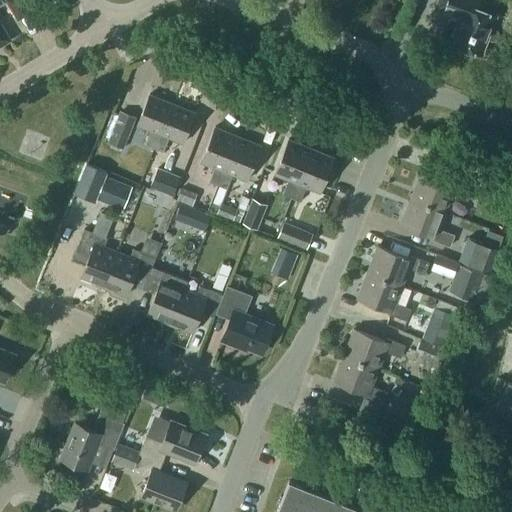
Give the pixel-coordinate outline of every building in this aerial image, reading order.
[(0,5),(4,3),(2,0),(0,0),(0,44),(9,39),(0,23),(0,5)] [(34,0),(7,0),(18,18),(39,6),(34,0)] [(438,0),(436,5),(461,15),(451,41),(482,53),(488,38),(492,39),(497,38),(498,33),(496,29),(492,28),(496,16),(491,14),(495,5),(483,0),(438,0)] [(154,148),(172,102),(150,93),(137,124),(151,130),(145,144),(154,148)] [(195,111),(172,102),(154,148),(163,151),(169,137),(183,143),(195,111)] [(107,142),(123,148),(136,115),(120,109),(107,142)] [(215,126),(201,161),(215,167),(209,181),(218,185),(237,135),(215,126)] [(261,144),(237,135),(218,185),(227,188),(233,174),(246,180),(261,144)] [(283,193),(291,197),(312,147),(289,138),(274,174),(288,179),(283,193)] [(300,200),(306,186),(320,192),(334,156),(312,147),(291,197),(300,200)] [(149,186),(173,196),(181,176),(157,166),(149,186)] [(420,171),(410,197),(445,210),(452,193),(468,199),(472,188),(453,180),(452,183),(420,171)] [(480,191),(511,203),(511,181),(488,172),(480,191)] [(133,186),(105,174),(95,198),(123,209),(133,186)] [(181,187),(177,199),(193,205),(198,193),(181,187)] [(454,234),(438,228),(445,210),(410,197),(400,223),(432,235),(431,238),(450,245),(454,234)] [(257,228),(267,204),(253,198),(243,223),(257,228)] [(232,219),(236,208),(221,202),(217,214),(232,219)] [(183,207),(180,219),(210,225),(212,214),(183,207)] [(307,248),(313,232),(284,221),(278,237),(307,248)] [(80,276),(103,286),(117,251),(104,246),(108,237),(84,228),(72,259),(85,264),(80,276)] [(498,249),(478,241),(470,263),(490,271),(498,249)] [(424,273),(429,262),(410,254),(409,257),(377,245),(367,271),(402,284),(408,267),(424,273)] [(281,246),(275,260),(292,268),(298,253),(281,246)] [(117,251),(103,286),(126,295),(130,283),(143,288),(146,278),(152,266),(156,257),(133,247),(130,256),(117,251)] [(484,272),(458,263),(448,290),(474,299),(484,272)] [(174,274),(152,266),(146,278),(143,288),(155,293),(147,314),(170,323),(184,288),(171,283),(174,274)] [(395,302),(402,284),(367,271),(357,297),(389,310),(388,312),(407,320),(411,308),(395,302)] [(218,272),(213,286),(222,289),(227,276),(218,272)] [(245,313),(252,294),(227,284),(216,313),(230,319),(222,339),(237,345),(238,343),(262,352),(273,324),(245,313)] [(196,293),(184,288),(170,323),(193,332),(201,311),(214,316),(222,294),(200,285),(196,293)] [(444,346),(456,314),(434,306),(421,337),(444,346)] [(353,328),(343,354),(378,367),(385,350),(401,356),(405,345),(386,338),(385,340),(353,328)] [(445,350),(419,340),(413,353),(428,360),(423,373),(434,378),(445,350)] [(0,379),(4,381),(15,354),(0,347),(0,379)] [(371,385),(378,367),(343,354),(333,380),(365,392),(364,395),(383,403),(387,391),(371,385)] [(511,383),(508,381),(494,411),(511,418),(511,383)] [(170,393),(148,384),(144,395),(166,404),(170,393)] [(396,400),(389,418),(416,428),(423,410),(396,400)] [(100,413),(93,429),(74,421),(60,458),(88,469),(99,442),(113,448),(124,422),(122,422),(126,413),(104,404),(101,413),(100,413)] [(162,460),(166,450),(195,462),(206,434),(161,416),(153,437),(146,434),(140,451),(162,460)] [(111,461),(132,468),(139,449),(118,442),(111,461)] [(176,509),(187,481),(158,470),(162,460),(140,451),(133,467),(150,474),(141,495),(176,509)] [(300,511),(310,488),(289,480),(276,511),(300,511)] [(300,511),(325,511),(331,497),(310,488),(300,511)] [(350,511),(353,505),(331,497),(325,511),(350,511)]
